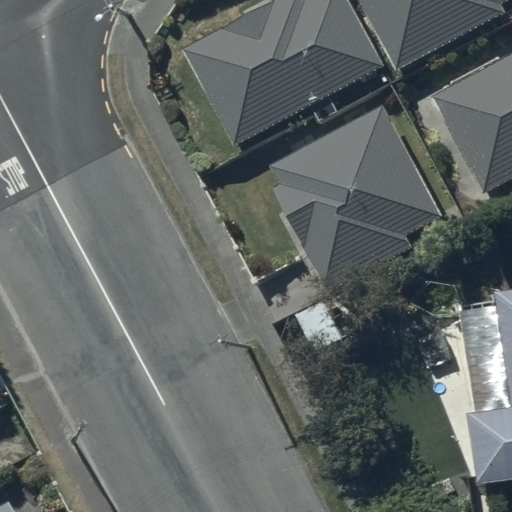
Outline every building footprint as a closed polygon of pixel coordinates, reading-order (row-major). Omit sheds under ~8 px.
[(389,68),(351,0),(314,0),(311,2),(310,0),(288,0),(188,56),(241,150),(389,68)] [(511,0),(365,0),(403,73),(511,18),(505,7),(511,3),(511,0)] [(511,186),(511,60),(507,63),(497,45),(449,71),(459,90),(439,101),(491,197),(511,186)] [(448,218),(389,108),(276,169),(286,187),(279,191),(311,249),(309,250),(334,296),(418,252),(410,238),(448,218)] [(511,480),(511,293),(502,295),(503,303),(461,309),(467,352),(509,347),(511,368),(511,413),(479,418),(488,483),(511,480)]
